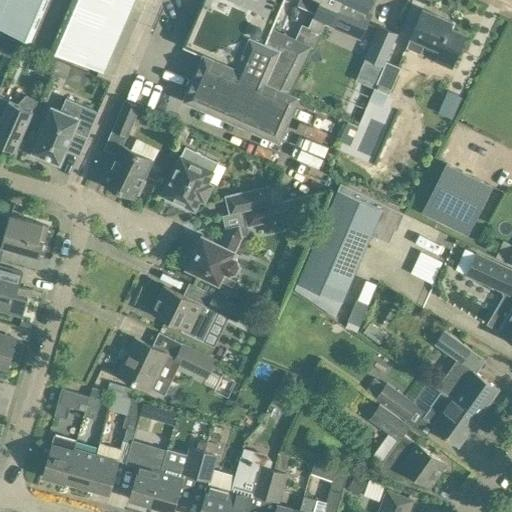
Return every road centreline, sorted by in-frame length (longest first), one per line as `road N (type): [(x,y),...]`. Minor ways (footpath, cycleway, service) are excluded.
road 1 (residential): [(5,495),(81,217),(70,200),(0,179)]
road 2 (residential): [(92,144),(153,0)]
